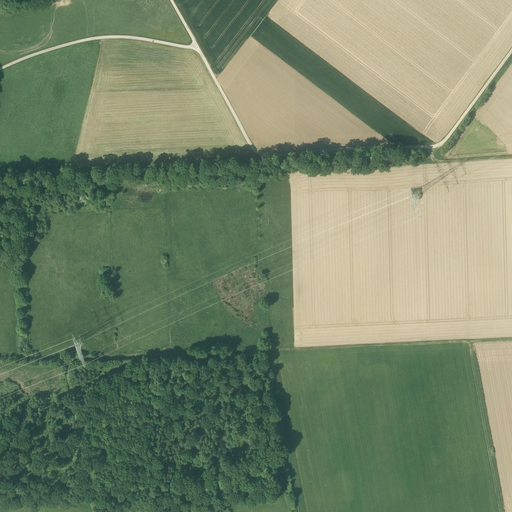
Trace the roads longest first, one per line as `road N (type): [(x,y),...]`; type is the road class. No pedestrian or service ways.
road 1 (track): [(93,511),(64,360),(265,351),(297,511)]
road 2 (track): [(265,351),(511,340)]
road 3 (track): [(0,68),(105,36),(196,46)]
road 4 (track): [(259,156),(431,146)]
road 5 (track): [(468,342),(498,511)]
road 6 (track): [(511,50),(442,143),(431,146)]
road 7 (track): [(196,46),(259,156)]
